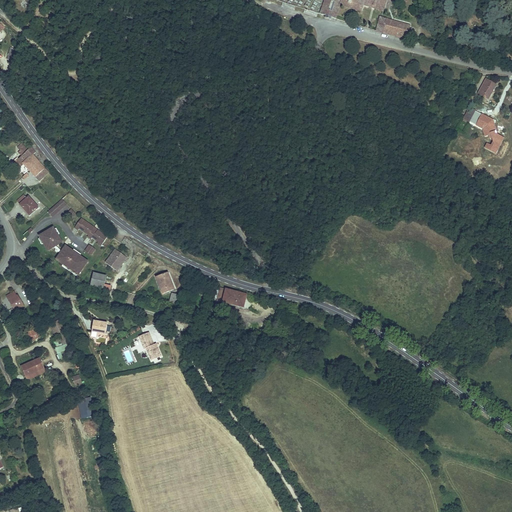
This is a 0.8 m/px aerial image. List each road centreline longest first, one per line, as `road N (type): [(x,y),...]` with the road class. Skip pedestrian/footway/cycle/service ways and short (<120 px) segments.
road 1 (residential): [(511,72),(330,30),(278,77),(188,98),(176,109),(178,138),(272,291)]
road 2 (secondary): [(272,291),(207,272),(128,228),(54,159),(0,83)]
road 3 (secondary): [(511,427),(347,316),(272,291)]
road 4 (track): [(177,328),(205,378),(276,462),(300,511)]
road 5 (residential): [(11,249),(66,290),(129,302),(177,328)]
